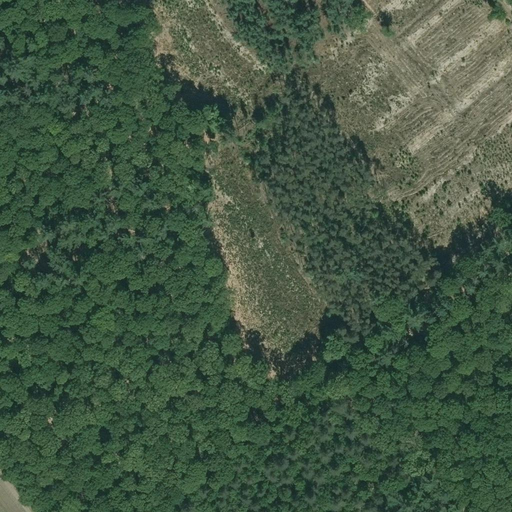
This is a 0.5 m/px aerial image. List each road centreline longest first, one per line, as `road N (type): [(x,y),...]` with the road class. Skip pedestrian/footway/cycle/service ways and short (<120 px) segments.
road 1 (track): [(148,511),(272,406),(322,375),(408,456),(510,511)]
road 2 (track): [(511,206),(313,378)]
